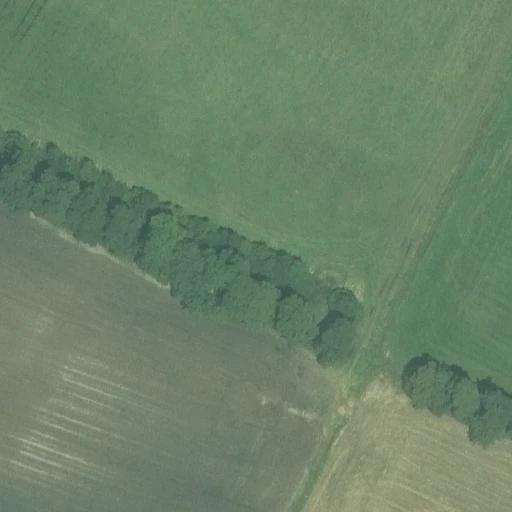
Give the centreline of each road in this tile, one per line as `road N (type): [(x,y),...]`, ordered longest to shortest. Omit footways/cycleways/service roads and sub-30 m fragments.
road 1 (track): [(0,163),(363,337)]
road 2 (track): [(511,37),(345,372)]
